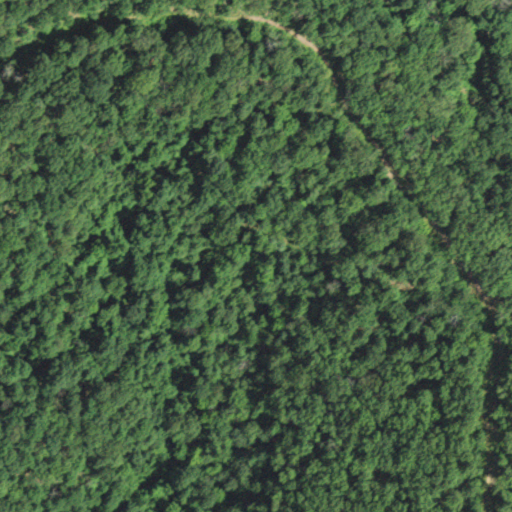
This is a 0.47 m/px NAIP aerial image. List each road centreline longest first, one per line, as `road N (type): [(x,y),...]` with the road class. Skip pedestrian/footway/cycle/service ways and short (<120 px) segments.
road 1 (track): [(481,511),(490,378),(471,294),(434,209),(319,37),(283,10),(252,0),(139,11),(0,62)]
road 2 (track): [(202,511),(236,452),(245,361),(242,314),(204,257),(193,221),(229,213),(266,219),(353,262),(471,294)]
